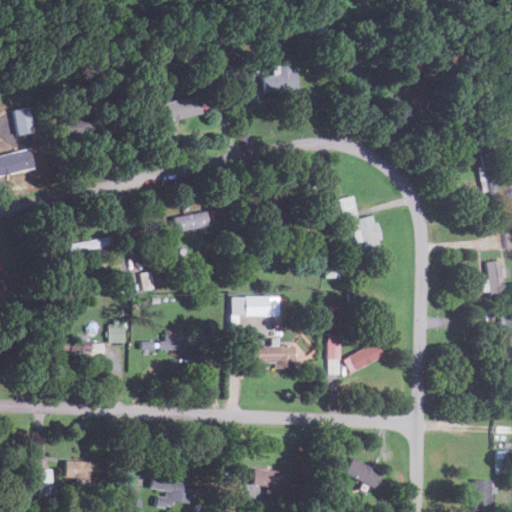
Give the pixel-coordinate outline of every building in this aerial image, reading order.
[(294,70),(288,71),(288,63),(269,64),(269,71),(261,71),(261,91),(295,90),(294,70)] [(157,101),(160,119),(200,112),(197,94),(157,101)] [(416,109),(391,96),(383,112),(407,125),(416,109)] [(61,118),(61,136),(91,136),(91,117),(61,118)] [(475,153),(480,193),(496,191),(491,151),(475,153)] [(355,216),(351,194),(336,197),(341,220),(348,219),(352,242),(360,240),(362,250),(379,247),(372,213),(355,216)] [(286,219),(284,203),(262,205),(264,222),(286,219)] [(206,225),(204,209),(170,215),(173,230),(206,225)] [(511,230),(502,231),(503,248),(511,247),(511,230)] [(85,257),(113,252),(110,234),(65,242),(67,252),(84,249),(85,257)] [(506,266),(499,266),(498,259),(483,259),(484,277),(479,277),(480,294),(502,293),(501,276),(506,276),(506,266)] [(151,287),(148,269),(137,272),(140,289),(151,287)] [(122,287),(122,271),(109,271),(109,287),(122,287)] [(228,295),(228,314),(277,315),(277,296),(228,295)] [(497,325),(511,325),(511,315),(498,315),(497,325)] [(122,341),(122,321),(105,322),(105,341),(122,341)] [(194,348),(194,335),(170,336),(170,331),(162,332),(162,340),(138,340),(138,348),(194,348)] [(325,372),(338,372),(336,332),(324,333),(325,372)] [(511,337),(500,337),(501,358),(511,357),(511,337)] [(339,357),(346,372),(382,353),(374,338),(339,357)] [(241,344),(242,364),(292,362),(291,343),(241,344)] [(341,473),(372,486),(379,469),(348,456),(341,473)] [(89,475),(100,476),(101,460),(62,459),(62,479),(89,480),(89,475)] [(49,467),(36,468),(37,495),(51,495),(51,483),(50,483),(49,467)] [(280,502),(279,467),(251,468),(251,484),(263,484),(263,502),(280,502)] [(147,486),(162,489),(161,495),(154,494),(152,504),(169,506),(170,500),(187,502),(190,482),(148,476),(147,486)] [(488,511),(489,478),(470,478),(468,511),(488,511)] [(126,509),(139,507),(136,485),(123,486),(126,509)]
